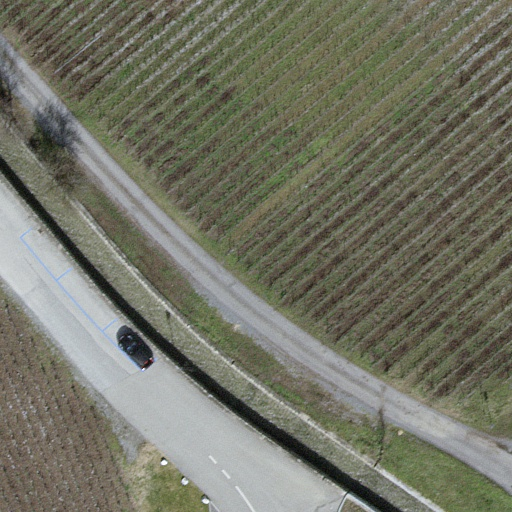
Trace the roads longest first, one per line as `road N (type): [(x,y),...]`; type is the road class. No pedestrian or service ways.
road 1 (track): [(511,472),(339,375),(213,284),(0,49)]
road 2 (residential): [(251,511),(0,226)]
